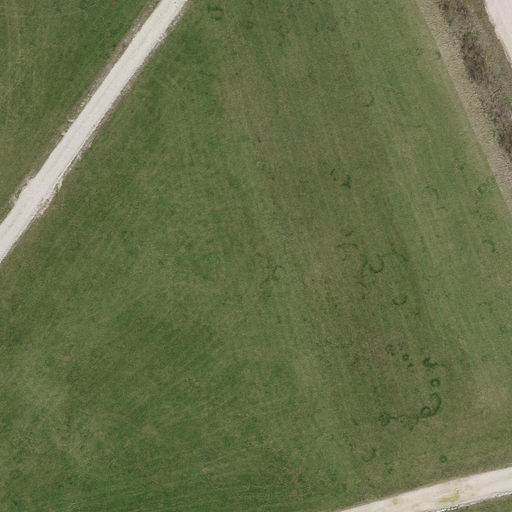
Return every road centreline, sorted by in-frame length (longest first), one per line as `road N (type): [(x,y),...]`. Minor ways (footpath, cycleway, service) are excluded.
road 1 (track): [(0,245),(174,0)]
road 2 (track): [(511,479),(384,511)]
